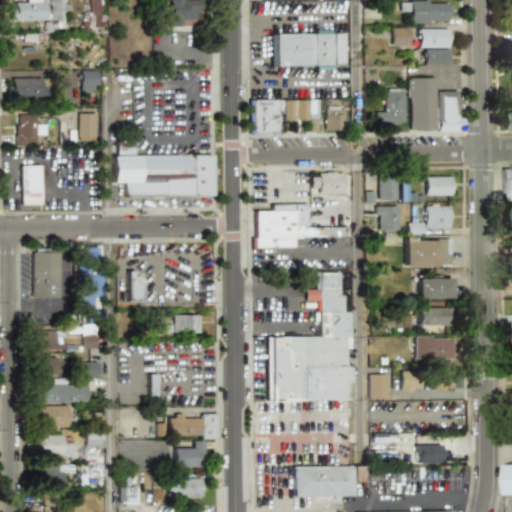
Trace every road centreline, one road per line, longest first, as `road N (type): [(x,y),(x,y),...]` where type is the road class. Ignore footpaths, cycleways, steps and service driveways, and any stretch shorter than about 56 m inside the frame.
road 1 (residential): [(478,0),(484,461),(477,511)]
road 2 (secondary): [(232,0),(234,511)]
road 3 (residential): [(10,229),(12,511)]
road 4 (residential): [(233,154),(511,150)]
road 5 (residential): [(233,227),(0,229)]
